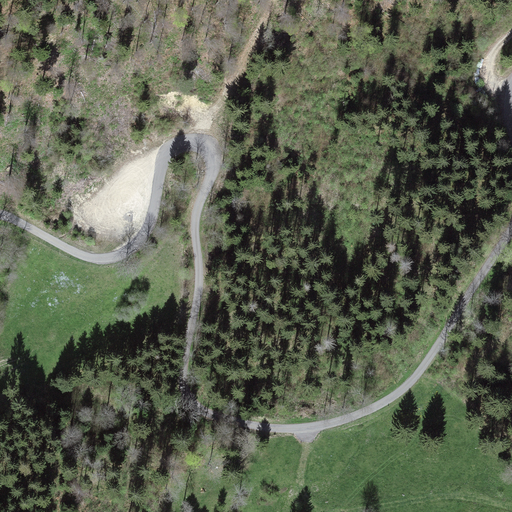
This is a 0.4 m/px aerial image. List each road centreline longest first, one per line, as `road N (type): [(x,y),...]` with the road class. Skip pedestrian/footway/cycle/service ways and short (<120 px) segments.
road 1 (unclassified): [(0,215),(86,256),(116,256),(145,232),(169,148),(192,141),(207,149),(212,161),(196,215),(201,272),(185,391),(205,411),(283,428),(344,419),(401,391),(458,319),(511,230)]
road 2 (track): [(304,427),(299,490),(320,509),(449,495),(511,507)]
road 3 (track): [(196,143),(275,0)]
